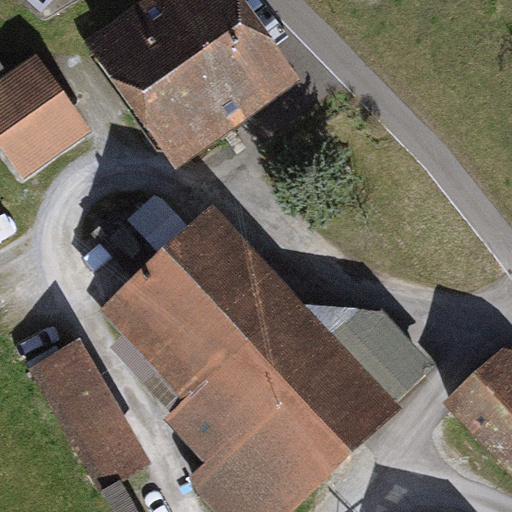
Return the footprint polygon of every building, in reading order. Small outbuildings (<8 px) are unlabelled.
[(242,0),(165,0),(97,45),(179,168),(301,87),(242,0)] [(42,63),(0,93),(0,151),(29,190),(98,140),(42,63)] [(203,222),(117,310),(201,392),(170,423),(214,465),(187,492),(207,511),(297,511),(432,370),(381,316),(298,315),(203,222)] [(100,505),(151,483),(93,351),(43,373),(100,505)] [(511,471),(511,353),(453,407),(511,471)]
